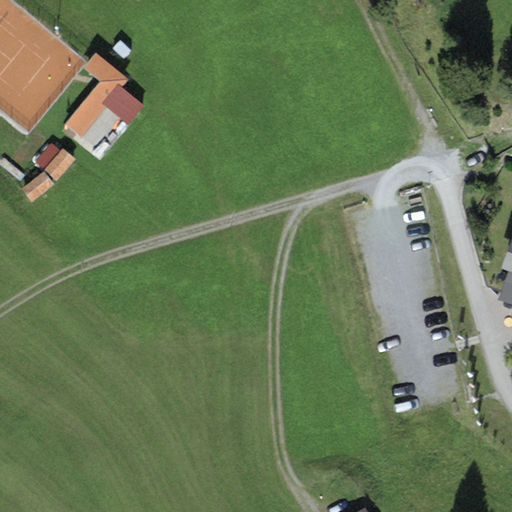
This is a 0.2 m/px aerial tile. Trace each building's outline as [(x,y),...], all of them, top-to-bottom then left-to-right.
[(266,0),(238,0),(248,14),(266,0)] [(128,79),(96,53),(83,68),(99,81),(65,124),(82,137),(106,107),(128,125),(144,105),(121,87),(128,79)] [(51,143),(35,161),(57,180),(75,159),(63,148),(60,151),(51,143)] [(53,185),(43,173),(22,189),(31,201),(53,185)] [(511,238),(500,268),(510,271),(500,299),(511,303),(511,238)]
